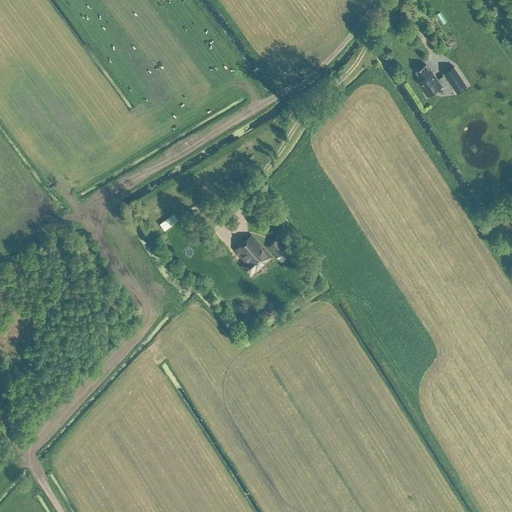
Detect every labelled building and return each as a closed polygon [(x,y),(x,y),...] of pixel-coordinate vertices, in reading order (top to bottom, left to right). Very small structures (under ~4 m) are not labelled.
[(426,95),(441,85),(442,87),(449,83),(456,92),(466,86),(454,67),(444,74),(445,75),(438,79),(433,71),(431,72),(426,64),(416,69),(422,78),(417,81),(426,95)] [(196,210),(191,214),(197,222),(202,218),(196,210)] [(250,274),(270,256),(250,234),(235,249),(245,261),(241,265),(250,274)] [(278,255),(284,262),(294,253),(279,236),(267,246),(277,256),(278,255)] [(296,255),(304,250),(299,242),(291,247),(296,255)]
